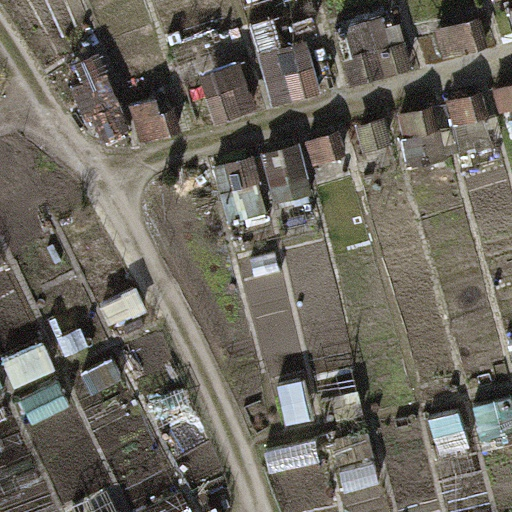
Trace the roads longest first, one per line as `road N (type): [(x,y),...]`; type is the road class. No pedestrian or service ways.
road 1 (track): [(0,19),(92,165),(246,453),(269,511)]
road 2 (track): [(92,165),(511,51)]
